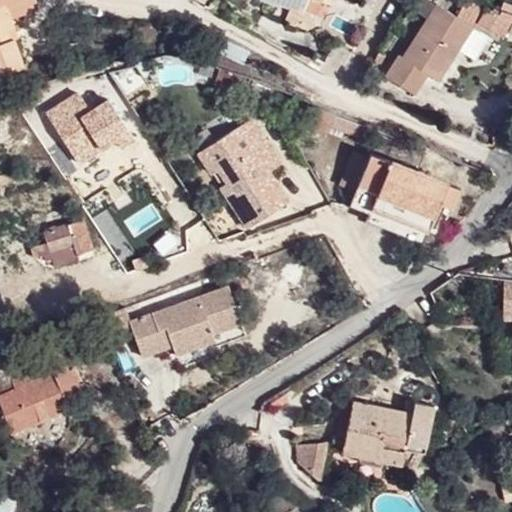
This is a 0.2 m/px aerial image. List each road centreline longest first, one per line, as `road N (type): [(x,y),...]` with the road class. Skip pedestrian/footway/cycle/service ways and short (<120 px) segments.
road 1 (residential): [(511,182),(472,237),(424,282),(189,432),(166,511)]
road 2 (unknown): [(195,0),(184,28),(316,83),(509,185)]
